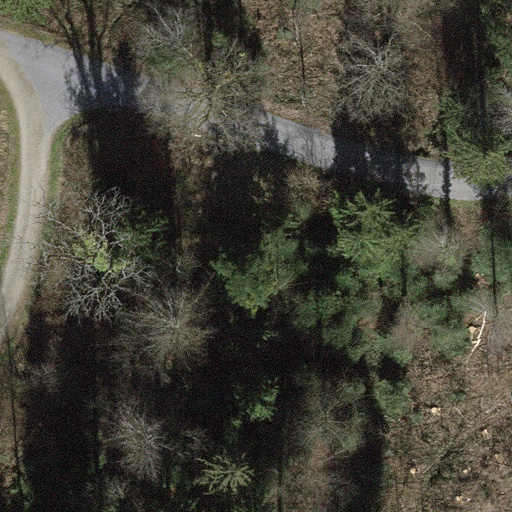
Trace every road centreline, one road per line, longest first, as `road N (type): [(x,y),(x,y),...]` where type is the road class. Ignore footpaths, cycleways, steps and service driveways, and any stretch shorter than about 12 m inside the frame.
road 1 (track): [(0,56),(386,170),(476,174),(511,166)]
road 2 (track): [(0,328),(16,304),(31,202),(22,64)]
